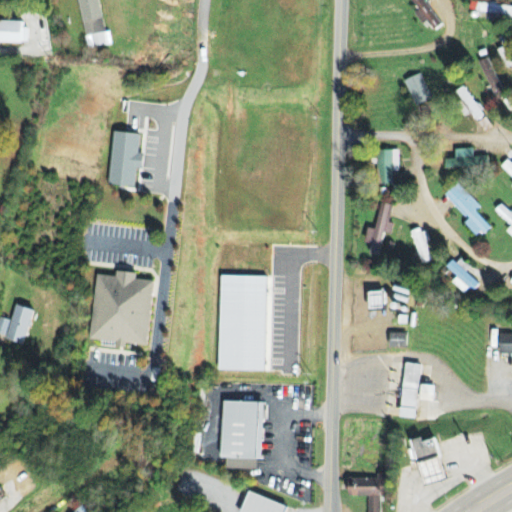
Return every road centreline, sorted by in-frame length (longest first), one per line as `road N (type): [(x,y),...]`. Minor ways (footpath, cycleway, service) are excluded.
road 1 (tertiary): [(329,511),(340,0)]
road 2 (residential): [(413,134),(421,180),(447,230),(482,261),(511,264)]
road 3 (residential): [(337,133),(511,136)]
